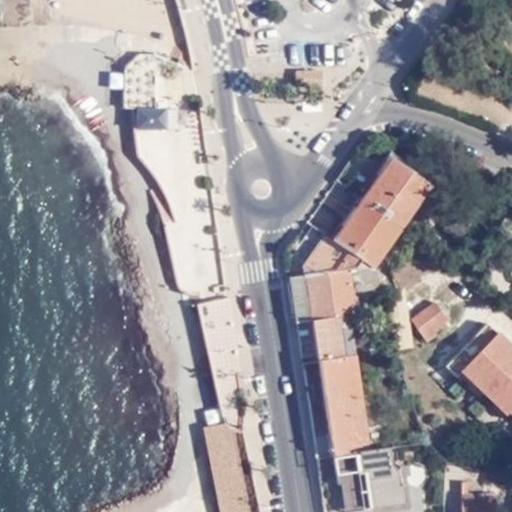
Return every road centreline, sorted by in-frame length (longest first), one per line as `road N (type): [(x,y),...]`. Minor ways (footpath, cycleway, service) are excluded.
road 1 (tertiary): [(257,220),(301,511)]
road 2 (tertiary): [(216,0),(254,157)]
road 3 (residential): [(368,98),(511,163)]
